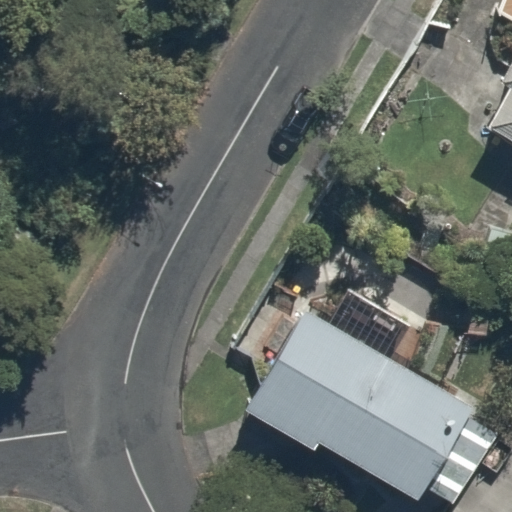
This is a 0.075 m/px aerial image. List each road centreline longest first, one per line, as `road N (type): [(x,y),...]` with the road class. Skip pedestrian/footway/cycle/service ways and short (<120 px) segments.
road 1 (residential): [(320,0),(169,254),(124,373),(122,425)]
road 2 (residential): [(122,425),(0,440)]
